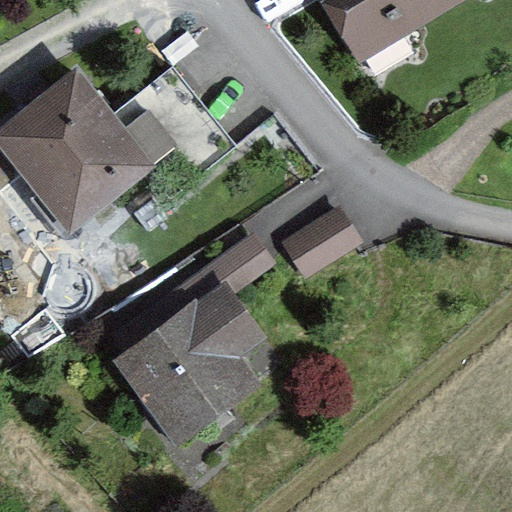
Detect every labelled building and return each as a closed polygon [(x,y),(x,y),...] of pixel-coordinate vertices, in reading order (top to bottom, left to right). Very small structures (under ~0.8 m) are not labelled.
[(394,18),(399,27),(443,0),(330,0),(356,41),(394,18)] [(172,66),(110,116),(123,132),(150,111),(174,142),(145,165),(170,196),(235,144),(172,66)] [(69,226),(145,165),(174,142),(150,111),(123,132),(110,116),(75,73),(1,133),(44,186),(40,190),(42,192),(46,189),(71,220),(67,224),(69,226)] [(338,212),(289,242),(307,271),(356,240),(338,212)] [(174,442),(248,389),(223,355),(249,336),(219,294),(215,297),(202,279),(122,334),(136,354),(132,358),(153,387),(140,397),(174,442)]
